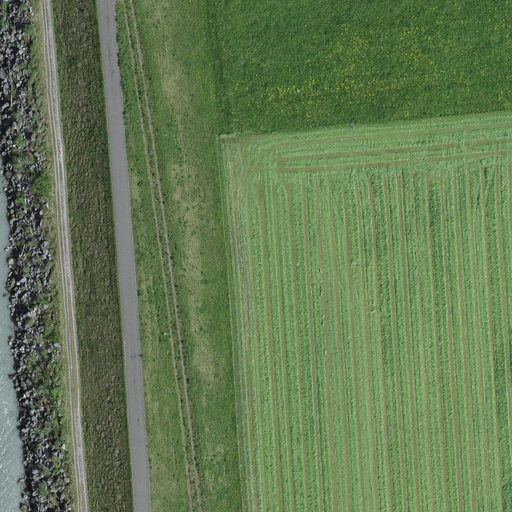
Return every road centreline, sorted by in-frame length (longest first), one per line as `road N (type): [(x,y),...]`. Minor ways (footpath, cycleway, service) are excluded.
road 1 (track): [(132,0),(172,232),(201,511)]
road 2 (track): [(39,0),(65,258),(76,511)]
